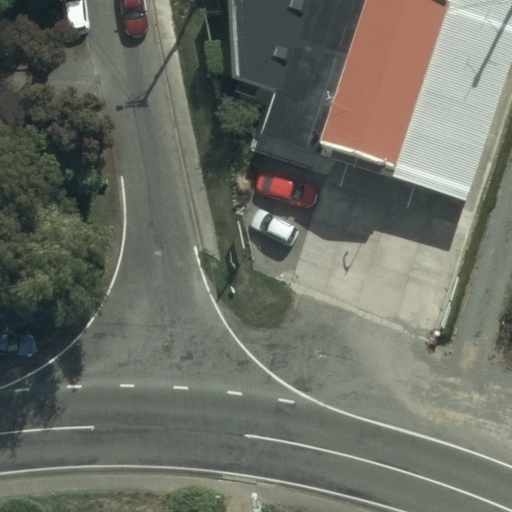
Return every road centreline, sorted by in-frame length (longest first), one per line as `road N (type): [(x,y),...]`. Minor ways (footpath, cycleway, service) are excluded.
road 1 (residential): [(168,426),(157,240),(127,0)]
road 2 (tertiary): [(168,426),(340,454),(511,510)]
road 3 (tertiary): [(0,433),(168,426)]
